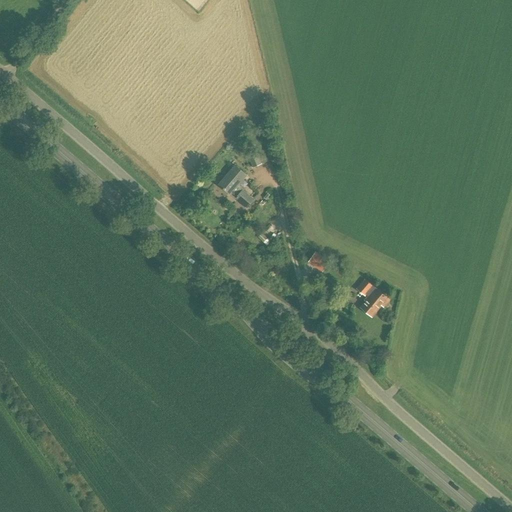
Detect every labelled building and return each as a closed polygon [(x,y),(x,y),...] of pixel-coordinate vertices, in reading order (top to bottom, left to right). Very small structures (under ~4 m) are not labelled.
[(253,168),(267,162),(262,149),(247,156),(253,168)] [(242,191),(236,186),(246,175),(235,165),(219,184),(230,194),(232,191),(237,196),(235,198),(246,208),(253,200),(242,190),(242,191)] [(322,273),(330,261),(315,251),(308,263),(322,273)] [(342,278),(346,272),(337,265),(332,271),(342,278)] [(390,300),(375,287),(365,278),(356,288),(365,296),(367,295),(368,296),(364,300),(365,301),(360,307),(372,317),(382,306),(384,307),(390,300)]
